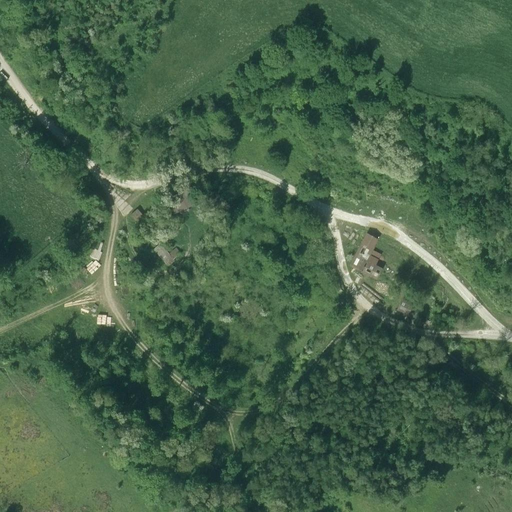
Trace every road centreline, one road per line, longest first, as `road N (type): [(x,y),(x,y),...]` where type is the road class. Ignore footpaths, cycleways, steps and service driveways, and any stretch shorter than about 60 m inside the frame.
road 1 (track): [(511,355),(495,329),(426,332),(374,312),(346,281),(327,209)]
road 2 (track): [(234,414),(284,397),(363,303)]
